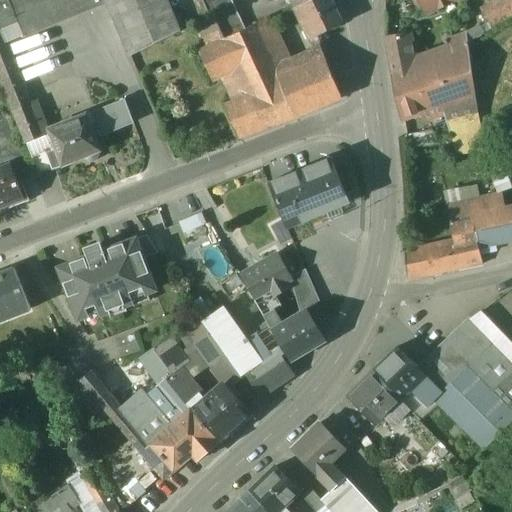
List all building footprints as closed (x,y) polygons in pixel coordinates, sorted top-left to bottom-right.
[(105,0),(8,0),(23,37),(108,4),(105,0)] [(166,0),(105,0),(108,4),(130,57),(180,32),(166,0)] [(201,0),(209,16),(213,14),(225,39),(245,30),(230,0),(201,0)] [(290,0),(295,9),(313,0),(290,0)] [(313,0),(295,9),(310,40),(313,45),(325,39),(323,34),(342,25),(330,0),(313,0)] [(419,0),(426,14),(453,0),(419,0)] [(511,0),(498,0),(481,10),(492,28),(511,16),(511,0)] [(214,20),(199,27),(205,39),(220,32),(214,20)] [(281,76),(256,25),(245,30),(225,39),(224,40),(224,41),(237,69),(249,96),(265,129),(294,118),(277,78),(281,76)] [(479,25),(466,32),(471,42),(484,35),(479,25)] [(30,104),(0,27),(0,75),(14,110),(30,104)] [(220,32),(205,39),(209,48),(224,41),(224,40),(220,32)] [(406,36),(386,39),(393,76),(412,69),(406,36)] [(209,48),(199,53),(212,81),(237,69),(224,41),(209,48)] [(412,69),(393,76),(402,119),(443,105),(474,95),(472,80),(468,50),(463,51),(412,69)] [(281,76),(277,78),(294,118),(342,98),(325,58),(281,76)] [(474,95),(443,105),(448,121),(477,116),(474,95)] [(249,96),(223,106),(238,139),(265,129),(249,96)] [(125,101),(92,113),(95,123),(98,132),(100,136),(134,124),(125,101)] [(30,104),(14,110),(27,143),(47,136),(45,132),(34,102),(30,104)] [(6,108),(0,110),(0,131),(2,137),(15,132),(6,108)] [(86,116),(50,130),(57,147),(46,151),(53,169),(84,158),(86,160),(88,162),(91,163),(94,162),(97,161),(99,158),(100,155),(99,152),(100,152),(93,134),(98,132),(95,123),(90,125),(86,116)] [(477,116),(448,121),(453,137),(458,137),(474,136),(480,135),(477,116)] [(47,136),(27,143),(39,175),(53,169),(46,151),(57,147),(50,130),(45,132),(47,136)] [(480,135),(474,136),(476,148),(495,147),(493,135),(480,135)] [(474,136),(458,137),(459,149),(476,148),(474,136)] [(331,158),(269,184),(287,229),(349,203),(331,158)] [(0,169),(0,208),(24,200),(11,166),(0,169)] [(501,195),(446,206),(448,220),(472,216),(504,209),(501,195)] [(511,207),(504,209),(472,216),(479,248),(511,240),(511,207)] [(199,213),(179,221),(189,242),(208,234),(199,213)] [(472,216),(448,220),(453,242),(404,253),(406,281),(482,265),(479,248),(472,216)] [(101,245),(85,251),(87,258),(59,269),(78,320),(98,312),(99,316),(110,312),(112,307),(117,305),(122,307),(133,303),(131,300),(155,291),(135,240),(103,252),(101,245)] [(278,256),(241,278),(254,301),(271,291),(279,286),(292,279),(278,256)] [(14,270),(0,275),(0,315),(11,311),(13,316),(29,310),(14,270)] [(319,303),(306,272),(292,279),(304,312),(307,310),(319,303)] [(282,293),(279,286),(271,291),(274,297),(282,293)] [(271,291),(254,301),(264,317),(274,312),(278,309),(273,300),(275,299),(274,297),(271,291)] [(223,306),(201,320),(242,378),(242,379),(245,377),(262,399),(295,376),(280,354),(284,351),(272,331),(250,344),(223,306)] [(282,325),(272,331),(284,351),(291,362),(325,341),(307,310),(304,312),(282,325)] [(282,325),(274,312),(264,317),(272,331),(282,325)] [(511,361),(471,319),(420,369),(427,377),(444,394),(435,402),(483,451),(511,423),(511,361)] [(225,355),(201,320),(185,329),(211,364),(225,355)] [(170,338),(152,348),(171,375),(180,369),(189,363),(170,338)] [(171,375),(152,348),(137,356),(158,385),(165,380),(171,375)] [(418,370),(397,348),(372,372),(401,402),(411,393),(427,377),(420,369),(418,370)] [(242,378),(225,355),(211,364),(225,383),(230,388),(242,378)] [(208,367),(193,377),(204,392),(218,382),(208,367)] [(171,375),(165,380),(190,409),(192,412),(206,400),(180,369),(171,375)] [(175,470),(151,443),(150,444),(120,408),(89,372),(80,379),(99,401),(165,479),(175,470)] [(372,372),(359,385),(358,384),(345,396),(375,428),(401,402),(372,372)] [(427,377),(411,393),(427,409),(435,402),(444,394),(427,377)] [(190,409),(165,380),(158,385),(155,388),(176,414),(179,412),(182,416),(190,409)] [(206,400),(192,412),(219,442),(252,413),(230,388),(225,383),(206,400)] [(171,426),(141,390),(120,408),(150,444),(151,443),(171,426)] [(171,426),(151,443),(175,470),(190,457),(195,463),(219,442),(192,412),(190,409),(182,416),(171,426)] [(346,449),(320,423),(291,451),(317,478),(330,465),(346,449)] [(330,465),(317,478),(331,492),(332,493),(345,479),(330,465)] [(299,493),(275,467),(248,493),(266,511),(279,511),(281,510),(299,493)] [(118,511),(94,471),(83,477),(82,477),(89,489),(102,511),(115,511),(116,511),(118,511)] [(89,489),(82,477),(83,477),(80,472),(68,479),(71,482),(67,485),(76,497),(89,489)] [(378,511),(346,478),(345,479),(332,493),(331,492),(322,500),(332,511),(378,511)] [(67,485),(67,484),(43,502),(49,511),(72,511),(67,504),(76,497),(67,485)] [(320,511),(327,507),(312,490),(303,499),(314,511),(320,511)] [(266,511),(248,493),(228,511),(266,511)]
